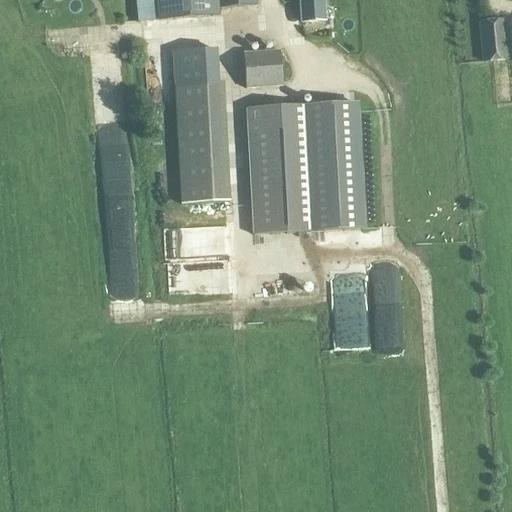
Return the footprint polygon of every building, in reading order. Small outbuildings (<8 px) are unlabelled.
[(257,0),(136,0),(139,23),(220,17),(219,7),(258,5),(257,0)] [(326,0),(300,0),(302,24),(328,23),(326,0)] [(481,58),(504,56),(500,17),(477,19),(481,58)] [(248,88),(284,85),(281,50),(245,53),(248,88)] [(217,51),(173,53),(175,86),(219,84),(217,51)] [(361,227),(355,103),(346,103),(245,109),(252,235),(353,228),(361,227)]
